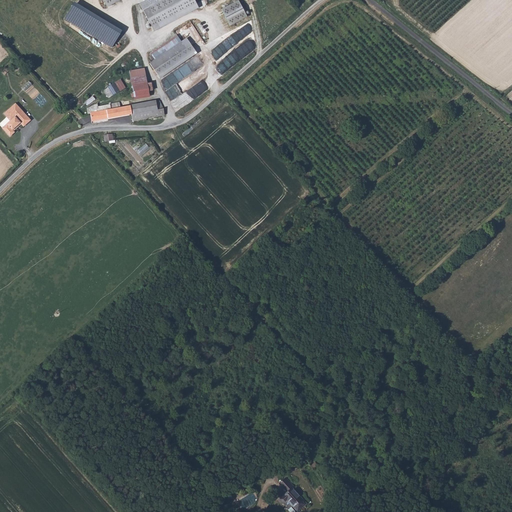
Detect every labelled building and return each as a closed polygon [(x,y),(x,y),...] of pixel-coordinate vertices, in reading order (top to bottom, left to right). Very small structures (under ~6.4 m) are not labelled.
[(230,25),(248,17),(241,0),(240,0),(223,8),(230,25)] [(157,66),(162,71),(200,39),(181,17),(168,29),(169,31),(181,45),(157,66)] [(181,45),(169,31),(145,52),(157,66),(181,45)] [(170,86),(175,92),(191,78),(185,72),(170,86)] [(116,74),(110,79),(115,86),(122,81),(116,74)] [(175,92),(171,96),(177,104),(202,81),(195,74),(191,78),(175,92)] [(110,79),(98,90),(103,96),(115,86),(110,79)] [(153,79),(133,80),(132,90),(152,89),(153,79)] [(85,92),(69,103),(72,112),(77,107),(88,97),(85,92)] [(161,97),(122,102),(122,99),(107,101),(107,105),(93,106),(88,97),(77,107),(78,117),(130,111),(131,116),(138,116),(163,113),(161,97)] [(13,99),(9,102),(16,109),(19,106),(13,99)] [(8,116),(0,123),(8,132),(12,128),(11,126),(10,125),(18,118),(19,119),(21,122),(28,115),(19,106),(16,109),(9,102),(2,109),(8,116)] [(19,119),(18,118),(10,125),(11,126),(19,119)] [(102,131),(102,140),(113,139),(113,130),(102,131)] [(297,446),(283,459),(287,463),(302,450),(297,446)] [(260,462),(251,470),(258,477),(267,469),(260,462)] [(295,507),(304,499),(289,483),(291,482),(283,473),(276,479),(284,488),(279,493),(283,497),(284,495),(295,507)]
